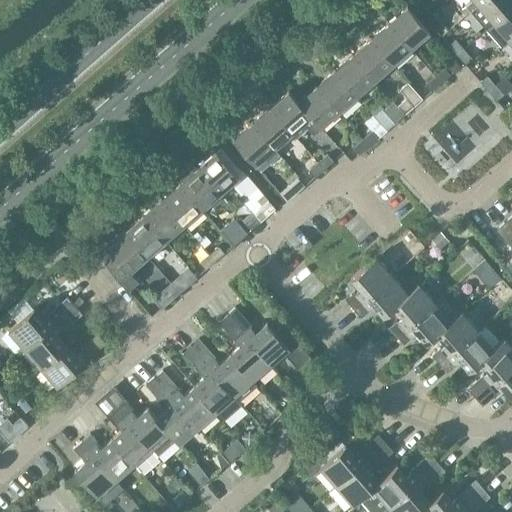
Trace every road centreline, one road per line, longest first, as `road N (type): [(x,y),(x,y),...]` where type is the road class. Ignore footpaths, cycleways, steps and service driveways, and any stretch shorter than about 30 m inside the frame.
road 1 (residential): [(255,253),(377,157),(436,223),(511,162)]
road 2 (secondary): [(0,207),(237,0)]
road 3 (secondary): [(152,0),(0,134)]
road 4 (residential): [(0,475),(148,339)]
road 5 (residential): [(218,511),(361,376)]
road 6 (residential): [(361,376),(384,396),(497,435),(511,452)]
road 7 (residential): [(361,376),(255,253)]
road 8 (residential): [(148,339),(255,253)]
